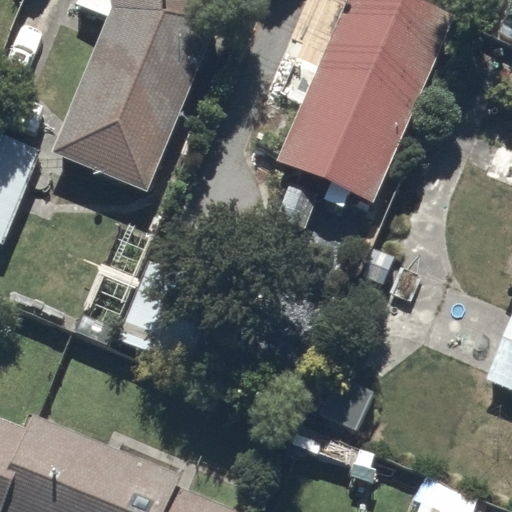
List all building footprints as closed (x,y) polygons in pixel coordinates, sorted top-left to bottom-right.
[(81,0),(72,21),(107,35),(52,171),(145,210),(215,40),(210,0),(81,0)] [(353,217),(365,222),(369,224),(405,144),(421,151),(438,113),(419,104),(449,38),(365,0),(353,0),(345,19),(318,7),(297,54),(325,67),(274,179),(293,188),(274,229),(296,239),(294,243),(333,261),(353,217)] [(0,147),(0,258),(0,259),(41,165),(0,147)] [(511,268),(503,288),(511,292),(511,268)] [(221,301),(153,271),(115,356),(183,386),(221,301)] [(511,322),(483,394),(511,406),(511,322)] [(0,434),(0,511),(218,511),(33,431),(27,446),(0,434)]
